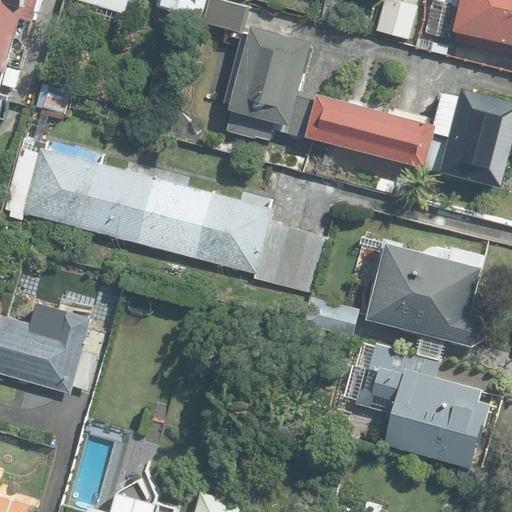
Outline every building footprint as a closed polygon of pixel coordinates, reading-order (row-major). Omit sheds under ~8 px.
[(0,0),(0,119),(9,85),(17,87),(22,71),(14,69),(28,19),(37,21),(43,3),(35,1),(35,0),(0,0)] [(81,0),(145,16),(149,2),(204,16),(207,0),(81,0)] [(511,0),(471,0),(462,42),(511,53),(511,0)] [(320,43),(263,28),(255,46),(243,43),(228,100),(237,102),(234,111),(296,128),(295,133),(311,137),(322,96),(307,93),(320,43)] [(468,95),(452,91),(444,123),(442,132),(457,136),(448,174),(511,189),(511,93),(471,83),(468,95)] [(444,123),(328,92),(317,136),(432,166),(444,123)] [(28,146),(12,204),(260,274),(258,282),(316,298),(334,235),(278,219),(282,203),(243,192),(241,198),(47,143),(45,151),(28,146)] [(488,265),(398,240),(370,315),(489,349),(499,316),(475,309),(488,265)] [(14,300),(0,295),(0,375),(75,397),(80,385),(92,388),(110,331),(93,326),(97,313),(32,293),(24,318),(10,314),(14,300)] [(405,415),(396,444),(477,467),(498,389),(442,373),(446,359),(379,340),(361,402),(405,415)] [(247,511),(250,498),(204,487),(198,511),(247,511)] [(0,511),(37,511),(41,501),(0,489),(0,511)]
